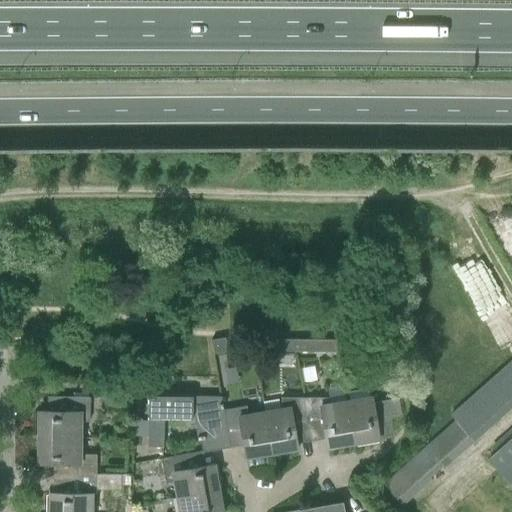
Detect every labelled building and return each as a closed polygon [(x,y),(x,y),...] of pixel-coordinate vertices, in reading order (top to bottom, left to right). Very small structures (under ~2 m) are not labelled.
[(227,352),(225,338),(210,340),(213,355),(227,352)] [(294,352),(292,340),(276,339),(276,351),(294,352)] [(292,340),(294,352),(324,352),(324,340),(292,340)] [(472,441),(511,406),(511,360),(449,416),(454,421),(472,441)] [(226,428),(223,411),(220,397),(147,396),(146,447),(162,448),(163,417),(195,418),(202,453),(229,448),(226,428)] [(39,411),(38,438),(79,438),(79,421),(89,422),(89,397),(71,397),(71,411),(39,411)] [(306,417),(303,399),(280,399),(278,399),(280,410),(264,413),(271,453),(297,448),(292,420),(306,417)] [(352,442),(345,405),(328,408),(326,399),(303,399),(306,417),(320,415),(326,447),(352,442)] [(400,416),(397,401),(373,405),(372,400),(345,405),(352,442),(379,438),(374,414),(388,411),(389,418),(400,416)] [(246,407),(223,411),(226,428),(239,426),(244,457),(271,453),(264,413),(247,416),(246,407)] [(454,421),(405,465),(382,485),(400,505),(472,441),(454,421)] [(38,438),(38,465),(77,465),(77,474),(96,474),(96,455),(78,454),(79,438),(38,438)] [(511,439),(489,459),(511,485),(511,439)] [(181,469),(180,465),(178,456),(160,459),(165,483),(174,481),(177,498),(217,491),(212,464),(181,469)] [(50,493),(49,511),(89,511),(90,494),(95,494),(95,491),(119,492),(119,487),(128,487),(128,475),(96,474),(77,474),(77,493),(50,493)] [(217,491),(177,498),(179,511),(224,511),(221,493),(217,494),(217,491)] [(343,511),(341,503),(287,511),(343,511)]
